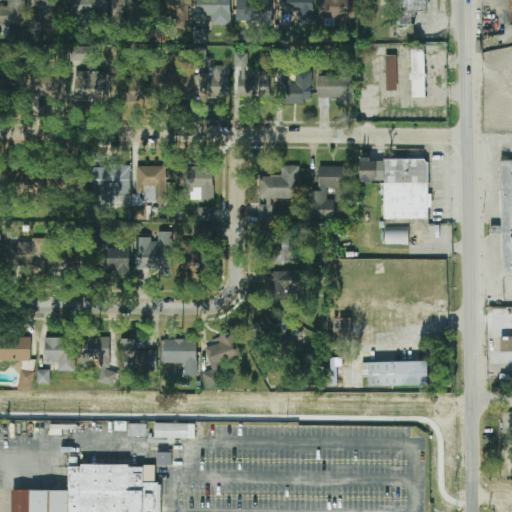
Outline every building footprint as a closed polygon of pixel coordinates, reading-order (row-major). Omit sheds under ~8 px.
[(26,0),(3,0),(3,4),(0,4),(0,25),(26,26),(26,0)] [(35,0),(35,13),(29,13),(28,41),(42,42),(43,13),(61,14),(61,0),(35,0)] [(71,0),(71,17),(107,19),(107,0),(71,0)] [(188,0),(162,0),(162,20),(188,21),(188,0)] [(197,0),(197,15),(212,15),(212,24),(231,25),(230,0),(197,0)] [(235,0),(236,22),(273,21),(272,0),(235,0)] [(313,0),(282,0),(283,16),(295,15),(295,23),(314,22),(313,0)] [(319,0),(319,18),(354,19),(354,0),(319,0)] [(428,0),(394,0),(395,26),(390,26),(390,37),(414,37),(414,12),(428,12),(428,0)] [(194,42),(207,43),(207,30),(194,30),(194,42)] [(96,46),(70,47),(71,61),(96,60),(96,46)] [(426,97),(425,47),(411,47),(412,98),(426,97)] [(488,60),(511,58),(511,49),(487,52),(488,60)] [(247,53),(236,53),(236,97),(269,97),(269,71),(257,71),(257,76),(247,76),(247,53)] [(387,91),(397,91),(396,55),(386,56),(387,91)] [(198,74),(198,97),(229,97),(229,66),(214,65),(214,74),(198,74)] [(166,70),(166,66),(153,66),(153,93),(189,93),(189,70),(166,70)] [(107,101),(108,72),(74,71),(73,100),(107,101)] [(312,71),(294,71),(294,81),(284,80),(284,103),(311,103),(312,71)] [(0,91),(22,91),(22,72),(0,72),(0,91)] [(66,75),(31,74),(30,95),(50,96),(50,100),(65,101),(66,75)] [(354,104),(354,74),(317,74),(318,106),(329,105),(329,98),(338,98),(338,104),(354,104)] [(360,182),(383,182),(383,219),(428,219),(428,159),(370,160),(370,157),(360,157),(360,182)] [(511,276),(511,160),(501,160),(502,226),(490,227),(490,234),(502,234),(503,277),(511,276)] [(92,206),(129,207),(130,166),(93,165),(92,206)] [(136,194),(143,193),(143,203),(166,202),(166,166),(136,167),(136,194)] [(191,201),(214,201),(213,166),(185,167),(185,192),(191,192),(191,201)] [(258,176),(258,223),(272,223),(272,198),(299,199),(299,166),(281,166),(281,176),(258,176)] [(308,191),(307,218),(334,219),(334,202),(346,202),(347,167),(318,167),(318,191),(308,191)] [(214,220),(213,207),(198,207),(198,221),(214,220)] [(212,238),(211,225),(194,226),(194,238),(212,238)] [(409,227),(386,227),(386,244),(409,245),(409,227)] [(299,230),(280,230),(281,262),(300,261),(299,230)] [(135,239),(136,269),(160,269),(160,275),(173,275),(173,231),(158,232),(158,239),(135,239)] [(8,242),(8,266),(31,266),(31,272),(45,272),(45,241),(8,242)] [(129,249),(101,248),(101,272),(129,273),(129,249)] [(49,253),(50,273),(88,271),(87,251),(49,253)] [(203,272),(204,254),(183,253),(182,271),(203,272)] [(302,271),(270,272),(270,301),(303,301),(302,271)] [(333,349),(351,349),(352,315),(334,314),(333,349)] [(212,370),(201,373),(206,388),(224,383),(218,366),(242,358),(234,333),(203,343),(212,370)] [(511,350),(511,336),(501,337),(501,351),(511,350)] [(0,360),(31,361),(31,338),(0,337),(0,360)] [(75,371),(74,337),(45,338),(45,364),(58,364),(58,371),(75,371)] [(111,338),(83,337),(83,361),(111,361),(111,338)] [(136,339),(123,339),(122,370),(157,371),(157,350),(136,349),(136,339)] [(184,363),(184,376),(197,376),(197,339),(163,340),(164,363),(184,363)] [(428,361),(363,362),(363,386),(428,385),(428,361)] [(114,385),(117,371),(102,368),(99,382),(114,385)] [(34,371),(19,370),(18,390),(33,391),(34,371)] [(37,384),(50,384),(50,370),(37,370),(37,384)] [(195,439),(195,424),(155,423),(155,438),(195,439)] [(171,465),(171,453),(157,452),(157,465),(171,465)] [(11,511),(160,511),(161,484),(155,484),(155,465),(77,465),(77,458),(69,458),(69,491),(12,490),(11,511)]
